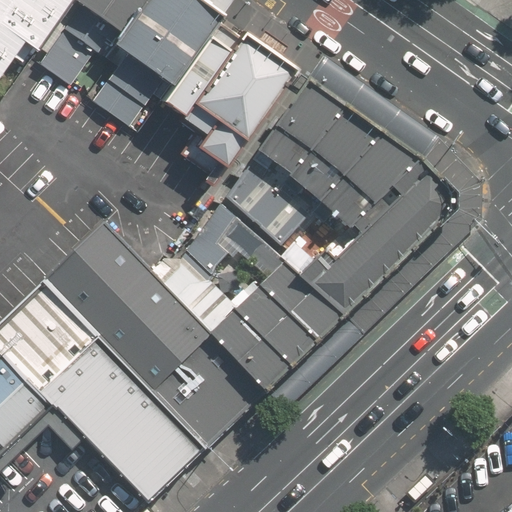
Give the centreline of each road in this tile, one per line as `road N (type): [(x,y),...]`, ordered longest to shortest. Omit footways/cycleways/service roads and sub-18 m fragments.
road 1 (primary): [(273,511),(511,279)]
road 2 (secondary): [(358,0),(511,111)]
